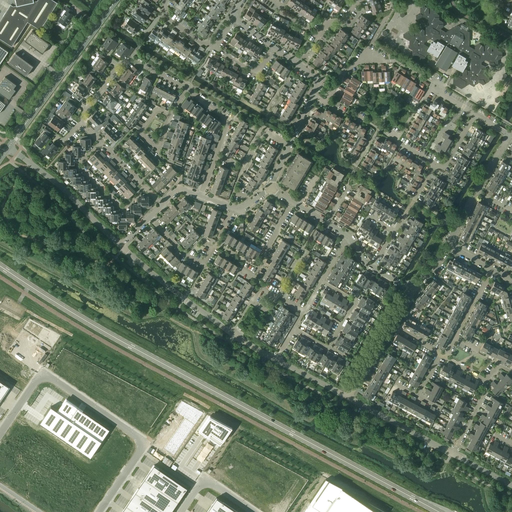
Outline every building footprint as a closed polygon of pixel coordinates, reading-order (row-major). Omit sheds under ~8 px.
[(22,18),(27,22),(40,30),(57,3),(53,0),(7,0),(7,1),(11,3),(5,13),(19,22),(22,18)] [(141,4),(138,8),(148,15),(153,8),(148,4),(151,1),(149,0),(140,0),(139,2),(141,4)] [(226,5),(224,4),(218,0),(215,0),(215,1),(217,2),(215,4),(224,11),(226,9),(224,8),(226,5)] [(295,0),(291,7),(295,10),(300,1),(298,0),(295,0)] [(341,0),(339,0),(334,7),(338,10),(344,2),(341,0)] [(184,11),(188,7),(180,1),(178,3),(176,2),(175,5),(184,11)] [(295,10),(299,12),(304,4),(300,1),(295,10)] [(212,5),(211,7),(220,14),(221,12),(223,13),(224,11),(215,4),(214,7),(212,5)] [(299,12),(302,15),(308,7),(304,4),(299,12)] [(379,4),(371,6),(372,11),(373,15),(382,12),(379,4)] [(174,5),(173,7),(176,9),(174,12),(182,18),(186,12),(184,11),(175,5),(174,5)] [(493,67),(494,67),(498,65),(498,60),(502,58),(502,57),(502,53),(498,50),(498,48),(493,45),(492,46),(491,46),(487,44),(483,46),(479,44),(475,46),(475,49),(474,49),(469,46),(469,32),(469,27),(462,23),(459,26),(458,25),(445,32),(441,29),(441,28),(443,27),(443,22),(439,20),(439,19),(439,15),(435,12),(435,11),(430,8),(428,9),(428,8),(424,6),(420,9),(420,13),(416,16),(416,21),(420,23),(424,21),(426,22),(426,29),(424,30),(420,28),(416,30),(416,32),(413,33),(409,31),(403,35),(403,37),(409,41),(409,45),(408,46),(408,47),(411,49),(413,48),(414,48),(414,50),(414,52),(414,53),(412,54),(412,55),(412,59),(420,64),(421,64),(425,62),(425,57),(426,56),(426,55),(430,53),(430,51),(436,54),(435,56),(435,60),(437,61),(435,63),(435,64),(436,65),(445,70),(446,71),(446,70),(448,67),(450,69),(453,67),(454,65),(460,69),(458,70),(458,74),(458,75),(457,75),(457,76),(453,79),(453,83),(461,89),(465,86),(465,83),(467,83),(469,82),(469,83),(470,82),(470,84),(473,86),(475,86),(475,84),(479,83),(478,82),(479,82),(483,85),(483,84),(489,81),(489,78),(484,75),(484,72),(485,71),(485,67),(481,64),(481,62),(487,59),(489,60),(489,64),(493,67)] [(56,21),(57,22),(59,22),(59,21),(66,26),(73,16),(70,13),(72,10),(66,7),(64,10),(66,11),(62,17),(59,15),(56,20),(56,21)] [(211,10),(209,13),(218,19),(220,17),(218,16),(220,14),(211,7),(209,9),(211,10)] [(254,11),(255,10),(250,7),(244,16),(249,20),(254,11)] [(302,15),(306,18),(312,10),(308,7),(302,15)] [(148,15),(138,8),(132,16),(142,23),(148,15)] [(312,10),(306,18),(310,21),(316,12),(312,10)] [(249,20),(252,22),(258,14),(254,11),(249,20)] [(19,22),(5,13),(0,20),(0,38),(12,46),(27,22),(22,18),(19,22)] [(206,14),(205,16),(214,22),(215,20),(217,21),(218,19),(209,13),(208,15),(206,14)] [(252,22),(256,25),(262,17),(258,14),(252,22)] [(205,19),(203,21),(212,28),(214,26),(212,24),(214,22),(205,16),(203,17),(205,19)] [(359,20),(368,26),(370,21),(362,16),(359,20)] [(130,32),(134,34),(139,28),(136,26),(137,23),(129,17),(126,20),(128,21),(124,27),(127,30),(130,32)] [(262,17),(256,25),(260,28),(266,20),(262,17)] [(359,20),(356,24),(365,29),(368,26),(359,20)] [(200,22),(199,24),(208,30),(209,28),(211,29),(212,28),(203,21),(202,23),(200,22)] [(208,30),(199,24),(197,26),(199,27),(197,29),(201,32),(199,34),(204,38),(208,34),(206,33),(208,30)] [(272,35),(276,26),(272,24),(267,33),(272,35)] [(356,24),(354,28),(362,33),(365,29),(356,24)] [(272,35),(276,37),(281,28),(276,26),(272,35)] [(154,29),(148,37),(153,40),(155,39),(154,39),(160,31),(163,27),(162,27),(160,30),(158,28),(156,31),(154,29)] [(155,39),(159,42),(165,34),(162,32),(165,29),(163,27),(160,31),(154,39),(155,39)] [(276,37),(280,39),(281,39),(284,32),(285,30),(281,28),(276,37)] [(362,33),(354,28),(351,32),(359,37),(362,33)] [(338,33),(346,39),(349,35),(341,29),(338,33)] [(32,31),(25,41),(42,53),(50,44),(32,31)] [(288,34),(284,32),(281,39),(280,39),(280,41),(284,43),(288,34)] [(159,42),(164,46),(172,34),(170,33),(167,36),(165,34),(159,42)] [(335,37),(343,43),(346,39),(338,33),(335,37)] [(172,39),(175,36),(172,34),(164,46),(169,49),(170,47),(175,41),(172,39)] [(234,46),(235,45),(241,37),(236,34),(230,43),(234,46)] [(293,36),(288,34),(284,43),(289,45),(293,36)] [(297,38),(293,36),(289,45),(293,47),(297,38)] [(112,40),(112,39),(109,37),(107,40),(107,39),(103,45),(109,50),(112,46),(115,48),(118,43),(116,41),(115,42),(112,40)] [(235,45),(239,48),(245,40),(241,37),(235,45)] [(332,41),(341,47),(343,43),(335,37),(332,41)] [(297,38),(293,47),(297,49),(302,40),(297,38)] [(170,47),(175,51),(182,42),(180,40),(179,41),(176,39),(175,41),(170,47)] [(175,51),(180,55),(186,47),(183,45),(186,41),(184,40),(182,42),(175,51)] [(243,51),(244,49),(249,43),(245,40),(239,48),(243,51)] [(244,49),(248,52),(254,44),(250,41),(249,43),(244,49)] [(341,47),(332,41),(330,45),(336,50),(338,51),(341,47)] [(129,49),(122,44),(116,52),(123,57),(126,53),(129,55),(133,49),(130,46),(129,49)] [(248,52),(252,55),(258,47),(254,44),(248,52)] [(334,54),(336,50),(330,45),(328,44),(325,48),(334,54)] [(187,56),(191,60),(197,52),(194,50),(197,47),(194,45),(192,48),(186,56),(187,56)] [(0,46),(0,63),(8,52),(0,46)] [(186,47),(180,55),(185,58),(187,56),(186,56),(192,48),(190,47),(188,49),(186,47)] [(262,49),(258,47),(252,55),(256,58),(262,49)] [(334,54),(325,48),(323,52),(329,57),(331,58),(334,54)] [(196,64),(197,62),(202,56),(199,54),(202,50),(200,49),(199,51),(198,50),(197,52),(191,60),(196,64)] [(327,60),(329,57),(323,52),(321,51),(318,55),(327,60)] [(16,53),(8,63),(17,69),(26,76),(33,66),(24,59),(16,53)] [(96,61),(105,68),(108,64),(103,60),(105,57),(100,54),(98,56),(99,57),(96,61)] [(327,60),(318,55),(316,59),(324,64),(327,60)] [(206,66),(211,68),(215,60),(210,58),(206,66)] [(325,65),(324,64),(316,59),(312,63),(322,70),(325,65)] [(211,68),(215,71),(219,63),(215,60),(211,68)] [(271,67),(276,70),(281,63),(276,60),(271,67)] [(102,73),(105,68),(96,61),(93,66),(92,65),(90,68),(94,71),(96,69),(102,73)] [(215,71),(220,73),(224,67),(224,65),(219,63),(215,71)] [(276,70),(280,73),(285,67),(281,63),(276,70)] [(128,68),(124,73),(132,79),(136,75),(137,75),(140,71),(133,66),(130,70),(128,68)] [(219,75),(224,77),(228,69),(224,67),(220,73),(219,75)] [(286,77),(285,76),(290,70),(285,67),(280,73),(278,76),(284,80),(286,77)] [(89,73),(86,78),(94,84),(97,79),(92,75),(93,73),(88,68),(86,71),(89,73)] [(224,77),(228,79),(227,81),(228,82),(229,79),(229,80),(233,72),(228,69),(224,77)] [(229,80),(234,82),(237,76),(238,74),(233,72),(229,80)] [(397,72),(392,80),(396,83),(401,74),(397,72)] [(124,81),(122,83),(128,87),(130,85),(129,84),(132,79),(124,73),(120,78),(124,81)] [(401,74),(396,83),(401,86),(406,77),(401,74)] [(242,78),(237,76),(234,82),(232,85),(237,88),(242,78)] [(2,80),(0,83),(0,92),(9,99),(16,90),(13,88),(16,85),(5,77),(2,80)] [(140,88),(147,91),(145,95),(148,96),(152,88),(150,86),(152,81),(145,77),(140,88)] [(345,77),(344,78),(350,82),(357,86),(360,82),(353,77),(352,77),(350,79),(345,77)] [(406,77),(401,86),(406,89),(411,80),(406,77)] [(94,84),(86,78),(83,82),(80,80),(78,83),(83,87),(85,84),(90,88),(94,84)] [(242,78),(237,88),(242,90),(247,80),(242,78)] [(344,78),(343,80),(348,83),(346,86),(347,87),(355,91),(357,86),(350,82),(344,78)] [(297,85),(304,89),(307,84),(300,80),(297,85)] [(411,80),(406,89),(411,91),(415,85),(416,83),(411,80)] [(258,87),(265,91),(268,86),(260,82),(258,87)] [(117,83),(114,88),(122,94),(125,89),(126,90),(128,87),(122,83),(121,86),(117,83)] [(152,92),(157,94),(161,86),(156,84),(152,92)] [(73,93),(72,95),(77,99),(79,97),(81,99),(85,93),(83,91),(85,89),(79,85),(75,90),(77,92),(75,94),(73,93)] [(301,94),(304,89),(297,85),(294,90),(301,94)] [(411,91),(408,96),(413,99),(414,96),(419,88),(415,85),(411,91)] [(157,94),(162,97),(166,89),(161,86),(157,94)] [(339,86),(338,88),(344,92),(345,92),(346,92),(352,96),(355,91),(347,87),(346,86),(344,89),(339,86)] [(262,96),(265,91),(258,87),(255,91),(262,96)] [(114,88),(110,93),(114,95),(112,98),(117,102),(118,102),(120,104),(122,101),(118,98),(122,94),(114,88)] [(414,96),(413,99),(418,101),(424,91),(419,88),(414,96)] [(166,89),(162,97),(167,99),(171,91),(166,89)] [(298,99),(301,94),(294,90),(291,94),(298,99)] [(171,91),(167,99),(172,102),(176,94),(171,91)] [(259,100),(262,96),(255,91),(252,96),(259,100)] [(338,92),(337,94),(341,96),(342,97),(350,102),(353,103),(355,98),(352,96),(346,92),(345,92),(343,95),(338,92)] [(296,103),(298,99),(291,94),(288,99),(291,100),(296,103)] [(62,105),(72,113),(76,107),(73,105),(75,102),(68,96),(66,100),(62,105)] [(117,102),(112,98),(109,96),(107,99),(106,98),(103,102),(108,107),(107,109),(113,114),(117,110),(114,108),(118,102),(117,102)] [(259,100),(252,96),(249,101),(256,105),(259,100)] [(342,97),(339,101),(348,107),(350,102),(342,97)] [(141,100),(138,105),(145,110),(150,103),(143,98),(141,100)] [(191,111),(197,103),(191,99),(189,101),(186,99),(181,106),(184,108),(185,107),(191,111)] [(298,104),(296,103),(291,100),(288,105),(295,109),(298,104)] [(436,107),(439,109),(441,106),(442,105),(443,104),(440,102),(439,105),(436,103),(437,102),(435,101),(434,102),(433,101),(431,105),(430,104),(429,106),(428,107),(432,109),(434,110),(436,107)] [(195,118),(198,121),(204,113),(201,111),(203,108),(197,103),(191,111),(197,116),(195,118)] [(428,114),(432,109),(428,107),(429,106),(426,104),(425,106),(423,106),(422,108),(423,109),(426,111),(425,112),(428,114)] [(72,113),(62,105),(59,110),(58,110),(56,113),(63,118),(65,115),(69,118),(72,113)] [(138,105),(134,109),(142,115),(145,110),(138,105)] [(292,114),(295,109),(288,105),(285,110),(292,114)] [(441,106),(439,109),(441,110),(439,113),(444,116),(446,113),(445,113),(447,109),(446,109),(446,108),(442,105),(441,106)] [(324,113),(322,116),(324,117),(327,119),(329,116),(328,116),(331,111),(330,111),(328,110),(325,108),(325,109),(323,112),(324,113)] [(89,119),(93,123),(99,116),(96,113),(97,111),(95,109),(91,113),(93,115),(89,119)] [(134,109),(131,114),(139,119),(142,115),(134,109)] [(425,120),(428,114),(425,112),(426,111),(423,109),(421,112),(420,111),(419,113),(420,114),(420,115),(423,117),(422,118),(425,120)] [(290,118),(292,114),(285,110),(282,114),(290,118)] [(312,114),(310,117),(311,118),(315,120),(318,117),(321,118),(322,116),(324,113),(323,112),(321,111),(320,112),(317,110),(316,110),(315,111),(314,113),(313,115),(312,114)] [(325,123),(325,124),(327,125),(330,121),(333,123),(335,119),(334,119),(336,115),(336,114),(335,114),(331,111),(328,116),(329,116),(327,119),(325,123)] [(207,115),(204,113),(198,121),(202,123),(202,122),(208,126),(214,118),(208,113),(207,115)] [(131,114),(128,118),(135,124),(139,119),(131,114)] [(176,125),(188,129),(188,128),(187,128),(188,123),(179,120),(180,116),(175,114),(173,118),(179,120),(177,124),(176,123),(176,125)] [(290,118),(282,114),(280,119),(287,123),(290,118)] [(55,115),(48,124),(58,131),(63,125),(61,123),(63,121),(55,115)] [(333,123),(330,127),(332,128),(334,126),(337,128),(338,126),(340,123),(339,122),(341,119),(342,118),(341,117),(339,116),(338,116),(336,115),(334,119),(335,119),(333,123)] [(417,119),(416,120),(420,122),(419,123),(424,126),(426,123),(429,125),(430,123),(425,120),(422,118),(423,117),(420,115),(418,117),(417,116),(416,118),(417,119)] [(107,121),(105,119),(103,120),(99,116),(93,123),(97,127),(101,123),(103,125),(107,121)] [(132,128),(135,124),(128,118),(124,123),(132,128)] [(214,118),(208,126),(214,130),(211,135),(212,136),(218,139),(220,136),(217,134),(222,127),(219,124),(221,122),(214,118)] [(309,122),(308,123),(312,126),(312,127),(315,129),(318,123),(315,121),(315,120),(311,118),(310,120),(309,122)] [(242,119),(239,124),(246,129),(249,124),(242,119)] [(342,125),(347,128),(349,125),(350,126),(352,122),(349,121),(350,120),(348,119),(347,120),(346,119),(345,122),(343,122),(342,125)] [(427,128),(424,126),(419,123),(420,122),(416,120),(415,122),(414,122),(413,124),(414,125),(413,125),(416,127),(416,128),(421,132),(423,128),(425,130),(427,128)] [(113,127),(109,122),(107,121),(103,125),(105,127),(101,131),(105,135),(113,127)] [(354,128),(355,129),(357,126),(355,124),(355,123),(353,122),(353,123),(352,122),(350,126),(349,125),(347,128),(352,131),(354,128)] [(305,127),(305,128),(306,129),(309,131),(309,132),(312,134),(315,129),(312,127),(312,126),(308,123),(307,125),(305,127)] [(239,124),(236,129),(243,133),(246,129),(239,124)] [(357,134),(359,135),(362,137),(363,136),(364,134),(363,134),(365,130),(364,130),(365,129),(363,127),(362,129),(360,127),(361,125),(358,124),(357,126),(355,129),(359,131),(357,134)] [(176,127),(175,130),(185,134),(186,130),(187,130),(188,129),(176,125),(175,126),(176,127)] [(411,127),(409,129),(411,130),(410,131),(413,133),(413,134),(416,136),(418,137),(420,134),(422,135),(423,133),(421,132),(416,128),(416,127),(413,125),(412,128),(411,127)] [(44,133),(36,142),(42,147),(49,138),(47,136),(49,133),(50,134),(52,130),(46,126),(44,129),(46,131),(44,133)] [(105,135),(109,139),(115,132),(117,130),(113,127),(105,135)] [(474,131),(472,134),(484,141),(484,139),(483,138),(486,133),(477,128),(475,132),(474,131)] [(236,129),(233,134),(241,138),(243,133),(236,129)] [(183,138),(185,134),(175,130),(174,134),(173,133),(172,135),(184,139),(184,138),(183,138)] [(406,134),(406,135),(407,136),(410,138),(409,139),(413,141),(415,142),(417,139),(419,141),(421,139),(418,137),(416,136),(413,134),(413,133),(410,131),(409,130),(408,132),(406,134)] [(122,133),(121,135),(121,134),(119,136),(115,132),(109,139),(113,142),(117,139),(119,141),(123,137),(124,135),(122,133)] [(435,148),(441,152),(443,149),(447,152),(454,141),(449,138),(451,136),(445,132),(442,137),(445,138),(440,145),(438,144),(435,148)] [(238,142),(241,138),(233,134),(231,138),(233,140),(238,143),(238,142)] [(483,142),(484,141),(472,134),(470,136),(472,137),(470,140),(478,146),(481,141),(483,142)] [(172,137),(171,141),(181,144),(182,140),(183,140),(184,139),(172,135),(171,137),(172,137)] [(359,135),(356,141),(359,143),(360,142),(363,144),(364,143),(365,143),(366,141),(365,141),(366,138),(363,136),(362,137),(359,135)] [(80,140),(80,146),(89,146),(90,147),(90,139),(87,139),(87,136),(80,136),(78,138),(80,140)] [(124,143),(128,147),(135,140),(131,136),(124,143)] [(198,141),(210,145),(211,143),(209,143),(211,139),(201,136),(200,140),(199,140),(198,141)] [(382,146),(388,150),(390,146),(388,146),(390,143),(389,142),(390,141),(388,140),(387,141),(385,139),(383,143),(384,143),(382,146)] [(128,147),(132,150),(138,144),(135,140),(128,147)] [(233,140),(230,144),(237,148),(240,144),(238,142),(238,143),(233,140)] [(475,150),(478,146),(470,140),(468,144),(466,143),(465,146),(476,153),(477,151),(475,150)] [(169,144),(168,145),(180,149),(181,148),(179,148),(181,144),(171,141),(170,144),(169,144)] [(199,142),(197,146),(207,150),(208,146),(209,147),(210,145),(198,141),(198,142),(199,142)] [(356,141),(353,146),(356,148),(357,147),(360,149),(360,148),(362,149),(363,147),(362,146),(363,144),(360,142),(359,143),(356,141)] [(381,149),(382,146),(384,143),(383,143),(381,141),(380,142),(377,141),(377,142),(375,141),(374,143),(375,144),(374,146),(373,145),(371,148),(372,149),(376,150),(378,147),(381,149)] [(48,144),(41,152),(45,156),(47,154),(51,157),(58,148),(53,143),(50,146),(48,144)] [(390,146),(388,150),(385,154),(387,155),(390,151),(393,153),(395,150),(394,149),(396,146),(395,145),(395,144),(393,143),(393,144),(390,143),(388,146),(390,146)] [(132,150),(136,154),(142,148),(138,144),(132,150)] [(230,144),(227,149),(234,153),(237,148),(230,144)] [(73,147),(73,154),(81,154),(83,154),(83,150),(89,150),(89,146),(80,146),(74,146),(73,145),(72,146),(73,147)] [(180,149),(168,145),(168,147),(169,147),(167,151),(169,151),(177,154),(179,150),(180,151),(180,149)] [(270,145),(268,150),(275,154),(278,149),(270,145)] [(195,150),(194,151),(206,155),(207,154),(206,153),(207,150),(197,146),(196,150),(195,150)] [(352,148),(350,151),(353,153),(353,152),(357,154),(357,153),(358,154),(360,152),(358,151),(360,149),(357,147),(356,148),(353,146),(352,148)] [(476,154),(476,153),(465,146),(463,148),(464,149),(462,153),(471,158),(474,153),(476,154)] [(136,154),(139,158),(140,158),(145,153),(146,151),(142,148),(136,154)] [(231,158),(234,153),(227,149),(224,154),(231,158)] [(375,152),(376,150),(372,149),(371,151),(370,150),(369,152),(370,153),(369,154),(372,156),(372,157),(375,159),(378,153),(375,152)] [(268,150),(265,155),(272,159),(275,154),(268,150)] [(93,164),(104,153),(101,151),(98,155),(95,152),(88,159),(93,164)] [(169,151),(167,157),(177,160),(175,164),(181,166),(183,162),(177,160),(179,155),(177,154),(169,151)] [(194,157),(203,160),(205,157),(206,157),(206,155),(194,151),(194,152),(195,152),(194,157)] [(401,159),(403,156),(401,154),(401,153),(399,152),(398,153),(397,153),(396,156),(394,155),(393,158),(398,162),(400,158),(401,159)] [(65,155),(65,161),(74,161),(76,161),(76,157),(81,157),(81,154),(73,154),(66,154),(65,153),(64,154),(65,155)] [(106,156),(104,153),(93,164),(98,169),(99,168),(105,161),(102,159),(106,156)] [(149,156),(145,153),(140,158),(139,158),(138,159),(142,163),(149,156)] [(293,163),(306,171),(312,162),(298,153),(293,163)] [(372,164),(375,159),(372,157),(372,156),(369,154),(368,156),(367,155),(365,158),(367,158),(366,159),(369,161),(369,162),(372,164)] [(265,155),(262,159),(269,164),(272,159),(265,155)] [(398,162),(403,165),(405,161),(406,162),(408,159),(406,158),(407,156),(404,155),(404,156),(403,156),(401,159),(400,158),(398,162)] [(458,158),(456,161),(468,167),(468,166),(467,165),(470,160),(461,155),(459,159),(458,158)] [(142,163),(146,167),(153,160),(149,156),(142,163)] [(191,161),(203,166),(204,164),(203,164),(204,160),(203,160),(194,157),(193,161),(192,160),(191,161)] [(409,160),(408,159),(406,162),(405,161),(403,165),(409,168),(411,165),(412,165),(413,162),(411,161),(412,160),(410,158),(409,160)] [(499,165),(508,171),(510,166),(507,164),(509,161),(504,158),(499,165)] [(259,164),(261,166),(262,166),(266,169),(267,168),(269,164),(262,159),(259,164)] [(374,165),(372,164),(369,162),(369,161),(366,159),(365,161),(364,161),(362,163),(363,164),(363,165),(364,165),(362,169),(365,170),(366,168),(369,169),(370,166),(372,167),(372,168),(375,169),(376,167),(374,165)] [(58,169),(64,169),(68,169),(68,164),(74,164),(74,161),(65,161),(59,161),(58,160),(57,161),(58,162),(58,169)] [(103,172),(114,162),(111,160),(108,163),(106,160),(105,161),(99,168),(103,172)] [(157,164),(153,160),(146,167),(150,171),(157,164)] [(413,171),(416,172),(419,174),(419,173),(421,171),(420,170),(422,166),(419,164),(418,165),(416,164),(417,162),(415,160),(413,162),(412,165),(415,168),(413,171)] [(192,163),(191,167),(200,170),(201,167),(203,167),(203,166),(191,161),(191,162),(192,163)] [(467,168),(468,167),(456,161),(454,163),(456,164),(454,167),(462,172),(465,167),(467,168)] [(103,172),(108,177),(111,173),(114,176),(117,172),(113,167),(116,164),(114,162),(103,172)] [(293,163),(287,172),(301,181),(306,171),(293,163)] [(496,168),(495,169),(506,175),(505,174),(508,171),(499,165),(498,168),(496,168)] [(167,170),(173,176),(177,172),(171,166),(167,170)] [(218,171),(226,174),(228,169),(220,166),(218,171)] [(261,166),(259,170),(266,174),(269,170),(267,168),(266,169),(262,166),(261,166)] [(188,170),(188,172),(199,176),(200,174),(199,174),(200,170),(191,167),(189,171),(188,170)] [(459,177),(462,172),(454,167),(452,171),(450,170),(449,173),(460,179),(461,178),(459,177)] [(324,171),(328,174),(332,176),(333,174),(337,176),(336,178),(341,181),(343,178),(341,177),(343,174),(333,168),(331,171),(330,170),(326,168),(324,171)] [(67,176),(71,176),(82,176),(82,173),(76,173),(76,169),(68,169),(64,169),(64,173),(66,173),(66,175),(64,176),(66,177),(67,176)] [(496,171),(494,174),(502,179),(504,176),(505,176),(506,175),(495,169),(494,171),(496,171)] [(167,170),(163,174),(170,180),(173,176),(167,170)] [(259,170),(256,175),(263,179),(266,174),(259,170)] [(120,174),(117,172),(114,176),(111,173),(108,177),(115,184),(125,173),(123,171),(120,174)] [(187,177),(188,178),(196,181),(197,180),(198,177),(199,177),(199,176),(188,172),(187,173),(188,173),(187,177)] [(301,181),(287,172),(282,182),(295,190),(301,181)] [(416,172),(412,177),(416,179),(416,178),(419,180),(420,179),(421,180),(422,178),(421,177),(423,175),(419,173),(419,174),(416,172)] [(115,184),(119,189),(126,182),(127,181),(124,179),(128,176),(125,173),(115,184)] [(460,181),(460,179),(449,173),(447,175),(448,176),(446,179),(455,185),(458,180),(460,181)] [(163,174),(159,177),(166,184),(170,180),(163,174)] [(326,181),(335,186),(338,182),(335,180),(334,180),(330,178),(332,176),(328,174),(326,177),(327,178),(326,181)] [(491,176),(490,178),(500,184),(501,183),(500,183),(502,179),(494,174),(492,177),(491,176)] [(256,175),(253,179),(253,180),(258,183),(260,184),(263,179),(256,175)] [(74,184),(78,184),(89,184),(89,180),(83,180),(83,176),(82,176),(71,176),(71,181),(73,181),(73,183),(72,184),(73,185),(74,184)] [(216,176),(215,182),(222,185),(224,179),(216,176)] [(159,177),(155,181),(162,188),(166,184),(159,177)] [(412,177),(409,183),(412,185),(413,183),(416,185),(417,184),(418,185),(419,183),(418,182),(419,180),(416,178),(416,179),(412,177)] [(434,180),(432,183),(444,190),(444,189),(443,188),(446,183),(437,177),(435,181),(434,180)] [(188,178),(188,179),(189,179),(188,183),(197,187),(199,183),(200,184),(200,182),(197,180),(196,181),(188,178)] [(251,178),(248,183),(255,187),(258,183),(253,180),(253,179),(251,178)] [(489,183),(499,189),(502,185),(500,184),(490,178),(489,179),(490,180),(489,183)] [(118,189),(123,194),(134,183),(132,181),(128,185),(126,182),(119,189),(118,189)] [(158,192),(162,188),(155,181),(151,185),(158,192)] [(326,181),(323,186),(333,192),(336,187),(335,186),(326,181)] [(82,191),(86,191),(97,191),(97,188),(91,188),(91,183),(89,184),(78,184),(79,188),(81,188),(81,190),(79,191),(81,192),(82,191)] [(134,183),(123,194),(128,199),(135,192),(133,189),(136,186),(134,183)] [(252,192),(255,187),(248,183),(245,188),(252,192)] [(409,183),(405,190),(411,194),(412,190),(413,191),(414,190),(415,190),(416,188),(415,188),(416,185),(413,183),(412,185),(409,183)] [(432,186),(430,189),(438,195),(441,190),(443,191),(444,190),(432,183),(431,185),(432,186)] [(499,189),(489,183),(484,190),(490,193),(491,191),(496,194),(499,189)] [(375,199),(370,196),(371,194),(369,194),(371,191),(362,185),(358,191),(360,193),(361,191),(362,191),(366,194),(364,198),(367,200),(373,203),(375,199)] [(323,186),(320,190),(322,192),(330,197),(333,192),(323,186)] [(221,190),(213,187),(211,192),(219,195),(221,190)] [(436,200),(438,195),(430,189),(428,193),(427,192),(425,195),(437,202),(437,201),(436,200)] [(97,191),(86,191),(86,196),(88,196),(88,198),(87,199),(88,200),(89,199),(94,198),(104,198),(104,195),(98,195),(98,191),(97,191)] [(367,200),(364,198),(360,195),(361,193),(360,193),(358,191),(354,198),(362,203),(364,204),(365,200),(367,201),(367,200)] [(322,192),(320,197),(328,201),(330,197),(322,192)] [(437,202),(425,195),(423,197),(425,198),(422,202),(431,207),(434,202),(436,203),(437,202)] [(141,198),(141,207),(148,207),(150,209),(152,207),(152,199),(149,199),(149,196),(141,196),(141,198)] [(320,197),(317,202),(325,206),(328,201),(320,197)] [(106,198),(104,198),(94,198),(94,203),(96,203),(96,205),(94,206),(96,207),(97,206),(101,206),(112,206),(112,203),(106,203),(106,198)] [(133,204),(133,205),(134,205),(134,214),(140,214),(141,215),(142,214),(141,213),(141,207),(141,198),(138,198),(138,204),(133,204)] [(180,203),(186,208),(187,210),(192,206),(184,198),(180,203)] [(354,198),(351,203),(359,207),(362,203),(354,198)] [(476,206),(484,211),(487,212),(489,207),(483,204),(485,202),(479,199),(476,206)] [(264,205),(271,209),(274,204),(267,200),(264,205)] [(371,213),(373,214),(380,202),(375,200),(371,208),(373,209),(371,213)] [(381,200),(380,202),(373,214),(375,215),(377,212),(379,213),(386,203),(381,200)] [(193,207),(196,209),(199,210),(201,204),(195,201),(193,207)] [(322,211),(325,206),(317,202),(314,206),(322,211)] [(181,213),(186,208),(180,203),(176,207),(175,207),(180,211),(179,211),(181,213)] [(356,212),(359,207),(351,203),(348,207),(356,212)] [(390,205),(386,203),(379,213),(382,214),(379,218),(382,219),(389,208),(390,205)] [(134,220),(134,214),(134,205),(133,205),(130,205),(131,211),(126,211),(126,217),(126,222),(133,222),(134,223),(135,222),(134,220)] [(175,215),(179,211),(180,211),(175,207),(176,207),(174,205),(170,209),(175,215)] [(264,205),(261,210),(266,213),(268,214),(271,209),(264,205)] [(104,213),(108,213),(119,213),(119,210),(113,210),(113,206),(112,206),(101,206),(101,210),(103,210),(103,212),(102,213),(103,214),(104,213)] [(472,210),(483,216),(483,215),(482,215),(484,211),(476,206),(474,209),(473,209),(472,210)] [(346,212),(353,217),(356,212),(348,207),(346,212)] [(263,217),(266,213),(261,210),(259,208),(256,213),(263,217)] [(393,210),(389,208),(382,219),(384,221),(386,217),(388,218),(393,210)] [(171,219),(175,215),(170,209),(165,214),(171,219)] [(211,214),(219,217),(221,211),(213,209),(211,214)] [(393,210),(388,218),(390,219),(389,221),(394,224),(398,218),(396,216),(397,213),(393,210)] [(482,217),(483,216),(472,210),(471,212),(473,213),(471,216),(480,220),(482,216),(482,217)] [(353,217),(346,212),(343,217),(351,222),(353,217)] [(112,221),(119,221),(121,221),(121,217),(121,213),(119,213),(108,213),(108,218),(110,218),(110,220),(109,221),(111,222),(112,221)] [(256,213),(253,218),(261,222),(263,217),(256,213)] [(171,219),(165,214),(161,218),(167,224),(171,219)] [(290,221),(295,224),(299,217),(295,214),(290,221)] [(468,218),(468,220),(478,225),(479,224),(478,224),(480,220),(471,216),(470,218),(468,218)] [(295,224),(297,225),(296,227),(298,229),(300,227),(304,220),(299,217),(295,224)] [(348,227),(351,222),(343,217),(340,222),(348,227)] [(253,218),(251,222),(258,227),(261,222),(253,218)] [(410,218),(408,221),(420,228),(423,223),(415,218),(413,221),(410,218)] [(357,230),(362,232),(369,221),(367,219),(364,223),(362,222),(357,230)] [(300,227),(304,230),(309,222),(304,220),(300,227)] [(478,226),(478,225),(468,220),(467,221),(468,222),(466,225),(475,229),(477,225),(478,226)] [(361,234),(365,237),(366,235),(371,227),(369,226),(371,222),(369,221),(362,232),(361,234)] [(418,232),(420,228),(408,221),(407,223),(411,225),(410,227),(418,232)] [(258,227),(251,222),(248,227),(255,232),(258,227)] [(314,225),(309,222),(304,230),(309,232),(314,225)] [(213,232),(215,227),(207,224),(205,229),(213,232)] [(374,232),(372,230),(374,227),(372,225),(371,227),(366,235),(365,237),(364,239),(368,242),(369,240),(374,232)] [(464,227),(463,229),(474,234),(474,233),(473,233),(475,229),(466,225),(465,228),(464,227)] [(405,227),(403,229),(415,236),(418,232),(410,227),(408,229),(405,227)] [(149,233),(157,240),(158,241),(162,236),(154,228),(149,233)] [(194,229),(189,234),(195,240),(199,235),(194,229)] [(213,232),(205,229),(203,234),(211,237),(213,232)] [(312,236),(317,239),(321,232),(316,229),(312,236)] [(412,241),(415,236),(403,229),(402,232),(406,234),(404,236),(412,241)] [(473,235),(474,234),(463,229),(462,230),(463,231),(462,234),(471,238),(472,234),(473,235)] [(368,242),(372,244),(377,236),(375,235),(377,231),(375,230),(374,232),(369,240),(368,242)] [(230,244),(236,234),(231,232),(230,232),(224,241),(230,244)] [(325,235),(321,232),(317,239),(321,242),(325,235)] [(145,237),(151,243),(153,244),(157,240),(149,233),(145,237)] [(185,238),(191,244),(195,240),(189,234),(185,238)] [(236,234),(230,244),(235,247),(239,240),(237,239),(238,237),(238,236),(236,234)] [(471,238),(462,234),(458,241),(464,244),(465,241),(468,243),(471,238)] [(330,238),(325,235),(321,242),(326,245),(330,238)] [(377,236),(372,244),(377,247),(379,244),(381,245),(385,239),(380,236),(379,238),(377,236)] [(399,236),(398,238),(410,245),(412,241),(404,236),(403,238),(399,236)] [(145,237),(141,241),(147,247),(151,243),(145,237)] [(185,238),(181,242),(178,240),(176,242),(179,244),(181,243),(186,248),(191,244),(185,238)] [(330,238),(326,245),(331,248),(335,240),(330,238)] [(412,246),(410,245),(398,238),(397,240),(400,242),(399,245),(409,251),(412,246)] [(244,243),(239,240),(235,247),(240,250),(244,243)] [(279,245),(286,249),(289,244),(282,240),(279,245)] [(148,249),(147,247),(141,241),(137,246),(144,253),(148,249)] [(249,246),(244,243),(240,250),(245,253),(249,246)] [(480,254),(481,255),(486,245),(482,243),(477,251),(480,253),(480,254)] [(279,245),(276,249),(284,253),(286,249),(279,245)] [(393,247),(394,248),(402,253),(404,254),(406,255),(409,251),(399,245),(398,247),(394,245),(393,247)] [(491,248),(486,245),(481,255),(483,256),(483,255),(486,256),(491,248)] [(255,249),(249,246),(245,253),(250,256),(255,249)] [(165,257),(171,251),(167,247),(161,253),(165,257)] [(403,256),(404,254),(402,253),(394,248),(393,250),(389,248),(388,250),(400,257),(402,258),(403,256)] [(495,250),(491,248),(486,256),(489,258),(489,259),(490,260),(495,250)] [(255,249),(250,256),(256,260),(260,252),(255,249)] [(281,258),(284,253),(276,249),(274,254),(281,258)] [(399,263),(402,258),(400,257),(388,250),(387,252),(390,254),(389,257),(399,263)] [(495,261),(500,252),(495,250),(490,260),(492,261),(492,259),(495,261)] [(165,257),(169,262),(175,256),(171,251),(165,257)] [(504,255),(500,252),(495,261),(498,262),(497,264),(499,265),(504,255)] [(220,265),(224,258),(219,254),(214,262),(220,265)] [(278,263),(281,258),(274,254),(271,259),(273,260),(278,263)] [(509,257),(504,255),(499,265),(501,265),(501,264),(504,266),(509,257)] [(175,256),(169,262),(174,266),(174,265),(179,261),(180,260),(175,256)] [(349,265),(355,268),(358,263),(352,259),(353,258),(348,256),(346,259),(342,257),(341,259),(345,261),(349,264),(349,265)] [(395,265),(397,262),(399,263),(389,257),(388,259),(384,257),(383,259),(396,266),(396,265),(395,265)] [(220,265),(225,268),(229,261),(224,258),(220,265)] [(316,263),(323,267),(326,262),(319,258),(316,263)] [(450,260),(446,266),(447,267),(448,267),(446,269),(452,273),(458,262),(457,261),(457,260),(454,258),(453,261),(450,260)] [(392,270),(394,267),(395,268),(396,266),(383,259),(382,261),(385,263),(384,265),(392,270)] [(273,260),(270,264),(277,269),(280,264),(278,263),(273,260)] [(183,272),(187,265),(182,262),(181,263),(179,261),(174,265),(178,269),(183,272)] [(225,268),(230,271),(234,264),(229,261),(225,268)] [(351,273),(355,268),(349,265),(349,264),(345,261),(343,264),(339,262),(338,264),(342,266),(346,269),(346,270),(351,273)] [(457,275),(458,274),(463,263),(462,262),(461,263),(458,262),(452,273),(457,275)] [(320,272),(323,267),(316,263),(313,268),(320,272)] [(458,274),(457,275),(461,277),(463,275),(467,267),(464,265),(465,264),(463,263),(458,274)] [(234,264),(230,271),(235,274),(240,267),(234,264)] [(270,264),(268,269),(275,273),(277,269),(270,264)] [(183,272),(188,276),(193,268),(187,265),(183,272)] [(348,279),(351,273),(346,270),(346,269),(342,266),(340,269),(336,267),(335,269),(339,272),(343,274),(343,275),(347,278),(348,279)] [(466,280),(467,278),(472,268),(471,267),(470,268),(467,267),(463,275),(461,277),(466,280)] [(193,268),(188,276),(194,279),(198,272),(193,268)] [(317,277),(320,272),(313,268),(310,272),(317,277)] [(472,280),(476,272),(473,270),(474,269),(472,268),(467,278),(467,279),(468,278),(472,280)] [(268,269),(265,274),(272,278),(275,273),(268,269)] [(363,285),(370,273),(366,271),(364,275),(362,273),(357,280),(360,282),(359,283),(363,285)] [(315,281),(317,277),(310,272),(307,277),(315,281)] [(345,284),(348,279),(347,278),(343,275),(343,274),(339,272),(337,275),(333,272),(331,275),(335,277),(340,280),(339,281),(343,283),(345,284)] [(476,272),(472,280),(476,283),(478,279),(481,281),(483,276),(476,272)] [(205,278),(215,284),(218,279),(216,277),(208,273),(205,278)] [(370,273),(363,285),(367,288),(368,286),(370,288),(374,281),(372,280),(375,276),(370,273)] [(272,278),(265,274),(262,279),(269,283),(272,278)] [(312,286),(315,281),(307,277),(305,281),(312,286)] [(335,277),(334,280),(330,278),(328,280),(337,285),(336,286),(342,289),(345,284),(343,283),(339,281),(340,280),(335,277)] [(212,289),(215,284),(205,278),(202,283),(212,289)] [(374,281),(370,288),(373,289),(372,290),(376,293),(383,281),(379,278),(377,282),(374,281)] [(428,283),(438,290),(438,289),(442,283),(438,279),(436,282),(433,279),(431,282),(430,281),(428,283)] [(495,293),(499,284),(492,280),(489,285),(492,287),(490,290),(495,293)] [(243,286),(251,290),(254,285),(246,281),(243,286)] [(304,294),(307,289),(302,286),(294,281),(293,283),(297,285),(297,286),(295,289),(304,294)] [(305,281),(302,286),(307,289),(309,291),(312,286),(305,281)] [(383,281),(376,293),(380,295),(381,294),(383,296),(387,289),(385,287),(387,283),(383,281)] [(202,283),(199,288),(206,293),(209,294),(212,289),(202,283)] [(438,290),(428,283),(427,284),(428,285),(426,287),(434,294),(436,290),(437,291),(438,290)] [(495,293),(501,296),(507,292),(502,289),(505,285),(501,284),(501,285),(499,284),(495,293)] [(241,290),(248,295),(251,290),(243,286),(241,290)] [(431,297),(434,294),(426,287),(424,290),(423,289),(422,290),(430,297),(431,297)] [(206,293),(199,288),(196,294),(203,298),(206,293)] [(304,294),(295,289),(293,293),(301,299),(304,294)] [(326,303),(330,295),(328,294),(329,292),(324,289),(320,296),(323,297),(321,300),(326,303)] [(241,290),(238,295),(243,298),(245,300),(248,295),(241,290)] [(433,299),(431,297),(430,297),(422,290),(421,292),(422,293),(420,295),(429,303),(433,299)] [(459,296),(461,297),(471,302),(471,301),(470,300),(472,297),(463,292),(461,292),(459,296)] [(501,296),(503,303),(511,300),(511,295),(508,296),(507,292),(501,296)] [(326,303),(330,306),(337,294),(335,293),(332,296),(330,295),(326,303)] [(240,303),(243,298),(238,295),(236,294),(233,298),(240,303)] [(330,306),(334,308),(339,300),(337,299),(339,295),(337,294),(330,306)] [(426,307),(429,303),(420,295),(418,298),(417,297),(416,298),(424,305),(426,307)] [(359,301),(371,309),(374,305),(373,304),(374,301),(367,297),(366,300),(362,297),(359,301)] [(461,297),(458,302),(467,306),(468,303),(470,304),(471,302),(461,297)] [(237,307),(240,303),(233,298),(230,303),(237,307)] [(334,308),(339,311),(346,299),(343,298),(341,302),(339,300),(334,308)] [(423,306),(424,305),(416,298),(414,300),(415,301),(413,303),(421,309),(423,306)] [(346,299),(339,311),(343,314),(348,306),(346,304),(348,301),(346,299)] [(511,300),(503,303),(502,304),(503,309),(505,308),(511,306),(511,300)] [(360,310),(367,314),(368,312),(369,312),(371,309),(359,301),(357,306),(361,308),(360,310)] [(476,305),(486,311),(487,310),(486,310),(488,306),(479,301),(478,304),(476,303),(476,305)] [(455,306),(466,311),(467,310),(465,309),(467,306),(458,302),(456,305),(455,306)] [(235,312),(237,307),(230,303),(228,308),(235,312)] [(474,310),(483,315),(485,316),(487,312),(486,311),(476,305),(475,307),(476,307),(474,310)] [(454,311),(462,315),(464,312),(465,313),(466,311),(455,306),(456,307),(454,311)] [(289,319),(291,316),(295,318),(296,316),(288,311),(288,310),(282,307),(279,312),(281,313),(285,315),(284,316),(289,319)] [(232,317),(235,312),(228,308),(225,312),(232,317)] [(365,317),(367,314),(360,310),(358,312),(354,310),(352,314),(364,321),(366,317),(365,317)] [(483,315),(474,310),(473,313),(472,312),(471,314),(481,320),(482,319),(481,319),(483,315)] [(303,323),(307,325),(315,312),(313,311),(311,314),(309,313),(304,321),(303,323)] [(450,315),(461,320),(462,319),(461,318),(462,315),(454,311),(452,314),(451,314),(450,315)] [(232,317),(225,312),(222,317),(229,321),(232,317)] [(279,312),(276,317),(278,318),(282,321),(281,322),(286,324),(288,321),(292,324),(293,321),(289,319),(284,316),(285,315),(281,313),(279,312)] [(312,328),(313,326),(318,318),(315,317),(318,313),(315,312),(307,325),(312,328)] [(352,323),(359,327),(360,324),(362,325),(364,321),(352,314),(349,318),(353,321),(352,323)] [(470,319),(478,324),(480,320),(481,321),(481,320),(471,314),(470,316),(471,316),(470,319)] [(0,355),(19,328),(0,315),(0,355)] [(412,320),(412,319),(404,315),(401,322),(403,324),(402,327),(405,328),(406,327),(407,328),(412,320)] [(449,316),(448,317),(448,318),(449,319),(449,320),(457,324),(459,321),(460,322),(461,320),(450,315),(449,316)] [(313,326),(317,329),(324,317),(322,316),(320,320),(318,318),(313,326)] [(283,330),(283,329),(284,327),(288,329),(290,327),(286,324),(281,322),(282,321),(278,318),(276,317),(273,322),(275,323),(275,324),(279,326),(278,327),(283,330)] [(317,329),(321,331),(326,323),(324,322),(326,319),(324,317),(317,329)] [(412,320),(407,328),(410,330),(410,331),(411,332),(416,322),(418,320),(413,317),(412,320)] [(27,319),(21,327),(49,347),(57,335),(27,319)] [(466,323),(476,329),(477,328),(476,328),(478,324),(470,319),(468,322),(467,321),(466,323)] [(445,324),(456,329),(457,328),(456,327),(457,324),(449,320),(447,323),(446,323),(445,324)] [(326,323),(321,331),(326,334),(333,322),(331,321),(328,325),(326,323)] [(279,335),(280,335),(281,332),(285,334),(287,332),(283,329),(283,330),(278,327),(279,326),(275,324),(275,323),(273,322),(270,328),(276,331),(275,332),(279,335)] [(421,324),(416,322),(411,332),(413,333),(413,331),(416,333),(421,324)] [(359,327),(352,323),(351,325),(347,323),(344,327),(356,334),(359,330),(358,329),(359,327)] [(465,328),(473,333),(475,329),(476,330),(476,329),(466,323),(465,325),(466,325),(465,328)] [(425,327),(421,324),(416,333),(419,334),(419,336),(420,337),(425,327)] [(444,329),(452,333),(454,330),(455,331),(456,329),(445,324),(445,325),(446,325),(444,329)] [(425,327),(420,337),(422,337),(422,336),(426,338),(431,327),(429,326),(427,328),(425,327)] [(356,334),(344,327),(342,331),(346,333),(345,336),(351,340),(353,337),(354,338),(356,334)] [(280,335),(279,335),(275,332),(276,331),(270,328),(267,333),(272,336),(272,337),(276,340),(278,337),(282,339),(283,337),(280,335)] [(473,333),(465,328),(464,330),(463,329),(461,332),(464,334),(462,337),(469,340),(471,337),(473,333)] [(441,333),(451,338),(452,337),(451,336),(452,333),(444,329),(442,332),(441,332),(441,333)] [(439,338),(447,342),(449,339),(450,340),(451,338),(441,333),(438,332),(439,333),(437,335),(438,336),(439,337),(439,338)] [(272,336),(267,333),(263,338),(269,342),(268,343),(273,346),(275,342),(279,345),(280,342),(276,340),(272,337),(272,336)] [(397,344),(402,337),(397,334),(393,341),(397,344)] [(351,340),(345,336),(343,338),(339,335),(337,339),(349,347),(351,343),(350,342),(351,340)] [(295,349),(299,351),(306,339),(302,337),(299,341),(297,339),(293,346),(296,348),(295,349)] [(397,344),(402,347),(407,339),(402,337),(397,344)] [(447,342),(439,338),(436,342),(440,344),(438,347),(444,350),(447,342)] [(304,353),(306,354),(310,347),(308,346),(310,342),(306,339),(299,351),(303,354),(304,353)] [(349,347),(337,339),(334,344),(338,346),(337,348),(344,352),(345,350),(346,351),(349,347)] [(402,347),(407,350),(411,342),(407,339),(402,347)] [(411,342),(407,350),(411,353),(416,345),(411,342)] [(485,352),(489,344),(484,342),(480,350),(485,352)] [(308,356),(312,359),(319,347),(315,344),(312,348),(310,347),(306,354),(308,355),(308,356)] [(485,352),(490,355),(494,347),(489,344),(485,352)] [(319,347),(312,359),(316,361),(316,360),(319,362),(323,355),(321,353),(323,349),(319,347)] [(490,355),(495,357),(495,356),(499,349),(494,347),(490,355)] [(500,359),(504,351),(499,348),(499,349),(495,356),(495,357),(495,356),(500,359)] [(319,362),(318,363),(320,365),(321,363),(325,365),(332,353),(328,351),(325,355),(323,353),(323,355),(319,360),(319,362)] [(500,359),(505,361),(509,353),(504,351),(500,359)] [(336,361),(334,360),(336,356),(332,353),(325,365),(329,368),(330,367),(332,368),(331,369),(336,361)] [(386,358),(393,362),(396,358),(388,353),(386,358)] [(422,359),(429,363),(432,358),(424,354),(422,359)] [(336,361),(331,369),(335,371),(336,370),(338,372),(343,365),(340,364),(343,360),(338,357),(336,361)] [(386,358),(383,362),(390,367),(393,362),(386,358)] [(422,359),(419,363),(427,368),(429,363),(422,359)] [(383,362),(380,367),(388,372),(390,367),(383,362)] [(445,375),(451,363),(449,362),(447,366),(444,365),(440,372),(445,375)] [(419,363),(417,368),(424,372),(427,368),(419,363)] [(445,375),(449,378),(452,372),(453,372),(454,370),(451,369),(453,365),(451,363),(445,375)] [(380,367),(377,372),(387,378),(390,373),(388,372),(380,367)] [(417,368),(414,373),(422,377),(424,372),(417,368)] [(449,378),(448,379),(453,382),(459,370),(457,369),(455,373),(453,372),(452,372),(449,378)] [(453,382),(458,385),(462,377),(459,375),(461,371),(459,370),(453,382)] [(377,372),(374,376),(382,381),(384,382),(387,378),(377,372)] [(419,382),(422,377),(414,373),(411,378),(419,382)] [(499,375),(509,384),(511,380),(511,379),(506,374),(504,376),(501,373),(499,375)] [(458,385),(463,387),(469,375),(467,374),(465,378),(462,377),(458,385)] [(463,387),(467,390),(472,382),(469,381),(471,376),(469,375),(463,387)] [(499,382),(505,388),(509,384),(499,375),(498,376),(501,379),(499,382)] [(379,385),(382,381),(374,376),(371,381),(379,385)] [(419,382),(411,378),(409,383),(417,387),(419,382)] [(472,382),(467,390),(472,392),(479,381),(476,379),(474,384),(472,382)] [(0,380),(0,396),(1,397),(8,386),(0,380)] [(376,390),(379,385),(371,381),(369,385),(376,390)] [(432,388),(440,392),(443,387),(431,381),(430,383),(434,385),(432,388)] [(492,382),(501,392),(505,388),(499,382),(497,384),(493,381),(492,382)] [(501,392),(492,382),(490,384),(493,387),(491,390),(497,396),(501,392)] [(373,395),(376,390),(369,385),(366,390),(373,395)] [(438,397),(440,392),(432,388),(431,391),(427,389),(426,391),(438,397)] [(373,395),(366,390),(363,395),(371,399),(373,395)] [(438,397),(426,391),(425,393),(429,395),(427,398),(435,402),(438,397)] [(393,402),(397,394),(392,392),(388,399),(393,402)] [(393,402),(398,405),(402,397),(397,394),(393,402)] [(407,399),(402,397),(398,405),(402,407),(407,399)] [(491,397),(490,399),(494,401),(493,404),(500,408),(503,403),(491,397)] [(456,403),(468,409),(469,407),(465,405),(467,402),(459,398),(456,403)] [(51,406),(39,423),(90,458),(109,429),(82,411),(83,410),(82,410),(77,406),(76,407),(66,399),(61,406),(60,406),(57,411),(51,406)] [(402,407),(407,410),(411,402),(407,399),(402,407)] [(185,418),(163,449),(174,456),(203,413),(182,401),(175,411),(185,418)] [(416,405),(411,402),(407,410),(412,412),(416,405)] [(461,412),(462,412),(463,409),(467,411),(468,409),(456,403),(454,408),(455,409),(461,412)] [(487,405),(486,407),(498,413),(500,408),(493,404),(491,407),(487,405)] [(412,412),(417,415),(421,407),(416,405),(412,412)] [(426,410),(421,407),(417,415),(422,418),(426,410)] [(486,407),(485,409),(489,411),(488,413),(487,413),(495,418),(498,413),(486,407)] [(455,409),(453,414),(465,420),(466,418),(462,416),(463,413),(462,412),(461,412),(455,409)] [(431,412),(426,410),(422,418),(426,420),(431,412)] [(431,412),(426,420),(431,423),(435,415),(431,412)] [(482,414),(481,416),(493,422),(495,418),(487,413),(486,416),(482,414)] [(453,414),(450,418),(458,422),(460,420),(464,422),(465,420),(453,414)] [(209,416),(200,430),(220,444),(231,428),(209,416)] [(481,416),(480,418),(484,420),(482,423),(488,426),(490,427),(493,422),(481,416)] [(450,418),(448,423),(460,429),(461,427),(457,425),(458,422),(450,418)] [(475,423),(474,425),(486,431),(488,426),(482,423),(481,422),(479,425),(475,423)] [(448,423),(445,428),(453,432),(454,429),(458,431),(460,429),(448,423)] [(474,425),(473,427),(477,429),(475,432),(483,436),(486,431),(474,425)] [(16,426),(6,441),(22,451),(32,436),(16,426)] [(445,428),(442,426),(440,431),(446,434),(445,436),(450,438),(453,432),(445,428)] [(470,432),(469,434),(480,441),(483,436),(475,432),(474,435),(470,432)] [(469,434),(468,436),(472,439),(470,441),(478,445),(480,441),(469,434)] [(32,436),(22,451),(30,457),(40,442),(32,436)] [(470,441),(467,447),(472,450),(472,449),(478,452),(481,447),(478,445),(470,441)] [(490,454),(497,442),(495,441),(493,445),(490,443),(485,451),(490,454)] [(40,442),(30,457),(38,462),(48,447),(40,442)] [(490,454),(495,456),(499,448),(497,447),(499,443),(497,442),(490,454)] [(495,456),(500,459),(506,447),(504,446),(502,450),(499,448),(495,456)] [(48,447),(38,462),(45,467),(55,452),(48,447)] [(500,459),(505,461),(508,455),(509,454),(506,452),(508,448),(506,447),(500,459)] [(154,465),(145,478),(178,501),(187,488),(154,465)] [(145,478),(135,492),(165,511),(170,511),(178,501),(145,478)] [(310,502),(309,503),(319,510),(317,511),(376,511),(342,488),(342,487),(329,480),(328,481),(325,479),(320,487),(310,502)] [(165,511),(135,492),(126,505),(136,511),(165,511)] [(216,498),(206,511),(236,511),(237,511),(216,498)]
